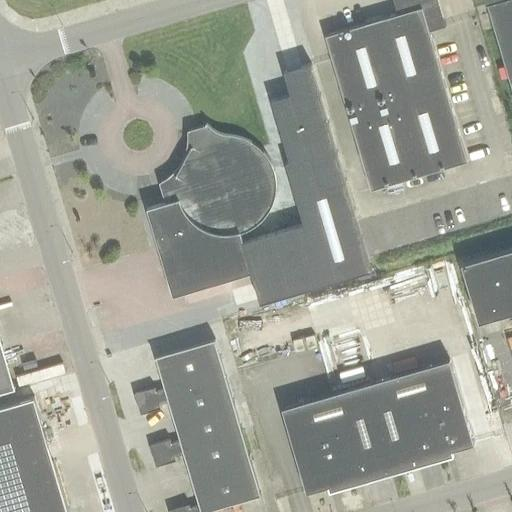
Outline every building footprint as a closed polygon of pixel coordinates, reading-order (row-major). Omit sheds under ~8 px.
[(371,190),(468,161),(429,31),(446,26),(437,0),(393,0),(398,14),(325,35),(371,190)] [(511,0),(485,0),(486,3),(487,3),(511,87),(511,0)] [(165,202),(147,208),(159,247),(173,295),(251,272),(260,303),(372,270),(311,63),(284,71),(290,94),(271,100),(289,161),(285,162),(304,224),(243,242),(240,233),(241,233),(242,232),(243,232),(244,231),(245,231),(246,231),(246,230),(247,230),(248,230),(249,229),(250,229),(251,228),(252,227),(253,227),(254,226),(255,226),(255,225),(256,225),(257,224),(258,223),(259,223),(259,222),(260,222),(260,221),(261,220),(262,219),(263,219),(263,218),(264,218),(264,217),(265,216),(266,215),(266,214),(267,214),(268,212),(269,211),(270,209),(270,208),(271,207),(271,205),(272,204),(272,203),(273,202),(273,201),(274,200),(274,199),(274,198),(275,197),(275,196),(275,194),(275,193),(275,192),(276,191),(276,190),(276,189),(276,188),(276,187),(276,186),(276,185),(276,184),(276,183),(276,182),(276,181),(276,180),(276,179),(276,178),(275,177),(275,176),(275,175),(275,174),(275,173),(274,172),(274,171),(274,170),(273,169),(273,168),(273,167),(272,166),(272,165),(271,164),(271,163),(270,162),(270,161),(270,160),(269,160),(269,159),(268,158),(268,157),(267,156),(266,155),(266,154),(265,154),(265,153),(264,152),(263,151),(262,150),(261,149),(260,148),(259,147),(258,147),(258,146),(257,145),(256,145),(256,144),(255,144),(254,143),(253,143),(252,142),(251,141),(250,141),(249,140),(248,140),(247,140),(246,139),(245,138),(244,138),(243,138),(241,137),(240,137),(239,136),(238,136),(237,136),(236,136),(234,135),(233,135),(232,135),(230,135),(229,135),(228,135),(227,135),(226,135),(226,134),(225,134),(224,134),(223,134),(222,134),(222,133),(221,133),(220,133),(219,133),(219,132),(218,132),(217,132),(216,131),(215,130),(214,130),(213,129),(212,129),(212,128),(211,128),(211,127),(210,127),(209,126),(209,125),(208,125),(208,124),(207,124),(207,123),(206,124),(207,125),(197,128),(188,131),(188,132),(188,133),(188,134),(188,135),(188,136),(188,137),(188,138),(188,139),(188,140),(188,141),(188,142),(188,143),(188,144),(187,145),(187,146),(187,147),(187,148),(187,149),(186,150),(186,151),(186,152),(185,153),(185,154),(185,155),(184,156),(184,157),(183,158),(183,159),(183,160),(182,160),(182,161),(181,162),(181,163),(180,164),(179,165),(179,166),(178,166),(178,167),(177,168),(176,169),(176,170),(175,170),(175,171),(174,171),(174,172),(173,173),(172,174),(171,174),(171,175),(170,175),(169,176),(169,177),(168,177),(167,178),(166,179),(165,179),(164,180),(163,181),(162,181),(161,182),(160,182),(159,182),(165,202)] [(511,246),(462,260),(478,319),(511,309),(511,246)] [(0,392),(15,388),(14,384),(0,336),(0,392)] [(156,387),(135,393),(138,403),(226,377),(215,339),(156,356),(165,388),(157,390),(156,387)] [(392,473),(417,465),(454,455),(452,450),(474,443),(449,359),(366,383),(392,473)] [(226,377),(138,403),(141,413),(162,407),(161,404),(169,401),(175,421),(234,403),(226,377)] [(329,491),(336,489),(392,473),(366,383),(282,408),(306,492),(328,486),(329,491)] [(34,397),(0,406),(0,511),(68,511),(55,467),(53,460),(48,445),(40,416),(34,397)] [(171,439),(151,445),(154,455),(241,429),(234,403),(175,421),(181,440),(172,443),(171,439)] [(241,429),(154,455),(157,465),(177,459),(176,456),(184,453),(190,473),(249,456),(241,429)] [(190,503),(170,509),(170,511),(210,511),(210,510),(261,495),(249,456),(190,473),(199,505),(191,507),(190,503)]
